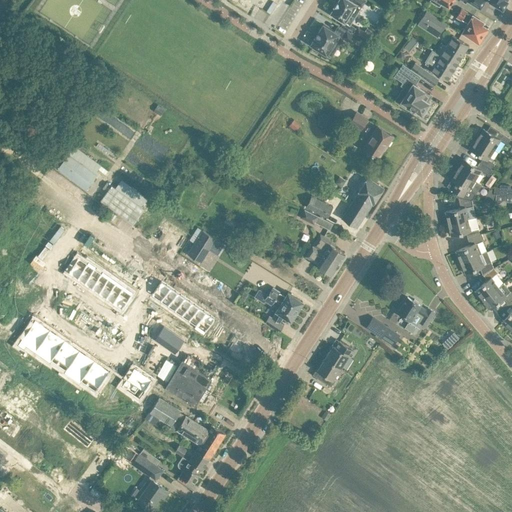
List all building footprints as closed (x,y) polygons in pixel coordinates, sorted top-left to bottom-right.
[(344,22),(349,25),(356,14),(361,6),(362,6),(365,0),(338,0),(338,1),(337,1),(335,5),(335,6),(331,12),(331,13),(344,21),(344,22)] [(467,0),(467,2),(480,10),(485,0),(489,0),(503,8),(507,1),(506,0),(467,0)] [(463,31),(479,42),(488,28),(483,25),(484,22),(461,8),(456,17),(461,20),(462,19),(468,22),(463,31)] [(447,23),(426,10),(421,18),(441,31),(447,23)] [(377,27),(370,22),(365,31),(358,27),(354,34),(367,42),(372,35),(377,27)] [(316,36),(311,44),(327,54),(339,34),(323,23),(318,31),(317,31),(314,35),(316,36)] [(346,30),(342,37),(353,44),(358,37),(346,30)] [(437,53),(456,65),(469,45),(453,35),(446,46),(443,44),(437,53)] [(413,49),(418,40),(414,37),(408,46),(413,49)] [(433,50),(426,61),(434,66),(431,70),(447,80),(448,79),(449,79),(451,76),(450,75),(453,71),(454,71),(456,68),(455,67),(456,65),(437,53),(433,50)] [(410,69),(415,72),(425,79),(430,72),(415,62),(410,69)] [(415,72),(410,69),(403,64),(399,70),(410,78),(415,72)] [(511,78),(511,74),(505,70),(494,85),(503,91),(511,78)] [(408,80),(395,100),(405,107),(407,104),(414,109),(413,109),(415,110),(422,114),(423,111),(425,112),(429,106),(428,105),(429,102),(426,100),(430,94),(408,80)] [(361,129),(367,119),(356,112),(350,122),(361,129)] [(372,152),(371,153),(373,154),(377,156),(385,144),(387,145),(394,135),(377,125),(364,147),(372,152)] [(510,138),(499,131),(496,136),(483,128),(483,129),(481,128),(477,134),(479,135),(477,138),(494,149),(500,139),(507,144),(510,138)] [(488,159),(494,149),(477,138),(475,141),(473,140),(469,147),(471,148),(470,148),(483,157),(480,162),(493,170),(493,169),(491,168),(494,163),(488,159)] [(97,174),(96,174),(98,171),(96,170),(100,165),(74,146),(68,153),(57,168),(87,189),(97,174)] [(493,170),(480,162),(477,167),(464,159),(462,158),(458,165),(460,166),(458,169),(474,179),(481,170),(489,175),(493,170)] [(451,179),(456,182),(451,189),(460,194),(458,197),(472,199),(481,184),(474,179),(458,169),(456,172),(454,171),(450,177),(451,178),(451,179)] [(367,176),(354,198),(342,217),(357,227),(372,203),(373,204),(384,187),(367,176)] [(342,186),(345,180),(339,177),(336,183),(342,186)] [(121,180),(116,188),(112,184),(100,200),(133,224),(145,208),(140,205),(143,201),(146,198),(121,180)] [(511,188),(511,189),(510,186),(500,184),(499,194),(496,193),(496,194),(496,193),(504,194),(511,195),(511,188)] [(312,194),(306,205),(327,217),(333,206),(312,194)] [(473,205),(472,199),(458,197),(460,208),(446,211),(446,212),(444,212),(446,220),(448,219),(448,223),(468,218),(465,207),(473,205)] [(333,223),(304,209),(300,217),(314,224),(315,222),(330,230),(333,223)] [(482,233),(480,234),(476,216),(468,218),(448,223),(449,226),(447,227),(449,234),(451,234),(466,231),(467,238),(482,233)] [(203,229),(202,230),(197,226),(193,232),(199,235),(188,252),(202,260),(216,238),(203,229)] [(339,263),(345,255),(344,252),(331,243),(332,241),(333,242),(320,233),(312,245),(324,253),(339,263)] [(461,261),(487,250),(482,240),(484,239),(482,233),(467,238),(470,244),(456,250),(456,251),(455,252),(458,259),(459,258),(461,261)] [(332,274),(339,263),(324,253),(312,245),(305,256),(317,264),(332,274)] [(482,274),(494,267),(487,250),(461,261),(462,265),(461,265),(463,272),(465,272),(479,267),(482,274)] [(77,278),(89,261),(87,263),(78,257),(68,271),(68,272),(69,272),(77,278)] [(246,260),(242,267),(249,271),(253,263),(246,260)] [(84,282),(96,266),(89,261),(77,278),(84,282)] [(491,277),(501,269),(498,265),(494,267),(482,274),(487,280),(475,289),(476,290),(474,291),(479,297),(481,296),(483,299),(499,286),(491,277)] [(91,287),(103,271),(101,273),(95,268),(96,266),(84,282),(91,287)] [(99,292),(110,276),(103,271),(91,287),(99,292)] [(106,297),(117,281),(110,276),(99,292),(106,297)] [(160,301),(171,286),(162,281),(162,280),(155,289),(151,295),(160,301)] [(113,302),(124,286),(117,281),(106,297),(113,302)] [(511,289),(510,291),(503,283),(499,286),(483,299),(485,301),(484,303),(489,309),(490,307),(491,308),(502,298),(507,304),(511,299),(511,289)] [(122,309),(133,292),(124,286),(113,302),(121,308),(122,309)] [(167,306),(178,291),(171,286),(160,301),(167,306)] [(269,293),(297,311),(303,301),(288,292),(286,296),(279,291),(273,286),(269,293)] [(269,293),(268,294),(260,289),(255,296),(264,302),(265,300),(273,305),(274,304),(279,307),(272,317),(269,315),(265,322),(279,331),(283,324),(279,322),(284,315),(291,320),(297,311),(269,293)] [(175,311),(185,296),(178,291),(167,306),(175,311)] [(182,316),(192,301),(185,296),(175,311),(182,316)] [(407,296),(401,306),(398,311),(399,312),(398,313),(397,313),(402,316),(403,315),(410,319),(409,320),(408,320),(419,328),(420,327),(417,325),(420,321),(426,325),(435,312),(428,307),(427,309),(420,305),(418,303),(419,301),(414,298),(413,300),(407,296)] [(503,321),(502,322),(507,327),(509,326),(511,328),(511,327),(511,299),(507,304),(511,308),(502,320),(503,321)] [(188,320),(198,306),(192,301),(182,316),(188,320)] [(194,328),(206,311),(198,306),(188,320),(196,325),(194,327),(194,328)] [(204,334),(215,317),(215,316),(214,317),(206,311),(194,328),(204,334)] [(44,337),(50,329),(44,325),(35,319),(18,344),(24,348),(26,345),(35,351),(44,337)] [(350,322),(347,328),(357,335),(361,329),(350,322)] [(381,322),(375,332),(393,344),(399,334),(381,322)] [(164,326),(156,336),(176,350),(183,339),(164,326)] [(49,362),(65,339),(56,333),(50,329),(44,337),(35,351),(49,362)] [(454,332),(443,343),(448,348),(459,337),(454,332)] [(74,358),(80,350),(74,346),(65,339),(49,362),(50,362),(51,360),(65,370),(64,372),(74,358)] [(326,357),(340,367),(348,355),(350,356),(354,350),(339,340),(335,346),(333,345),(326,357)] [(79,382),(94,360),(85,354),(80,350),(74,358),(64,372),(79,382)] [(182,359),(166,386),(195,404),(212,377),(202,371),(204,368),(186,357),(184,360),(182,359)] [(333,378),(340,367),(326,357),(318,369),(320,371),(316,377),(331,386),(335,380),(333,378)] [(94,360),(79,382),(79,383),(81,381),(96,391),(104,378),(110,370),(103,366),(94,360)] [(131,372),(121,385),(127,389),(128,388),(135,393),(139,388),(144,391),(152,379),(136,369),(133,374),(131,372)] [(180,411),(180,410),(159,396),(149,411),(159,417),(171,425),(180,411)] [(331,413),(332,410),(329,408),(327,411),(326,410),(322,417),(326,419),(330,413),(331,413)] [(155,424),(159,417),(149,411),(145,418),(155,424)] [(202,434),(218,444),(225,433),(212,424),(209,429),(186,414),(181,421),(197,431),(196,433),(201,436),(202,434)] [(82,449),(94,435),(75,418),(63,432),(82,449)] [(215,449),(218,444),(202,434),(201,436),(196,433),(197,431),(181,421),(177,428),(199,443),(196,449),(209,458),(212,454),(214,454),(216,450),(215,449)] [(180,444),(175,450),(182,455),(187,449),(180,444)] [(139,454),(147,459),(150,453),(143,448),(139,454)] [(203,469),(209,458),(196,449),(189,459),(203,469)] [(139,454),(132,464),(146,474),(146,473),(150,476),(153,478),(153,479),(156,481),(163,470),(147,459),(139,454)] [(203,469),(189,459),(189,460),(182,456),(178,462),(178,465),(179,467),(183,469),(179,475),(193,484),(199,473),(198,473),(201,468),(202,469),(203,469)] [(32,511),(52,511),(63,493),(27,473),(11,500),(32,511)] [(169,490),(156,481),(153,479),(138,499),(150,508),(160,495),(164,497),(169,490)] [(102,493),(96,489),(93,487),(90,491),(107,503),(112,497),(105,492),(103,494),(102,493)]
